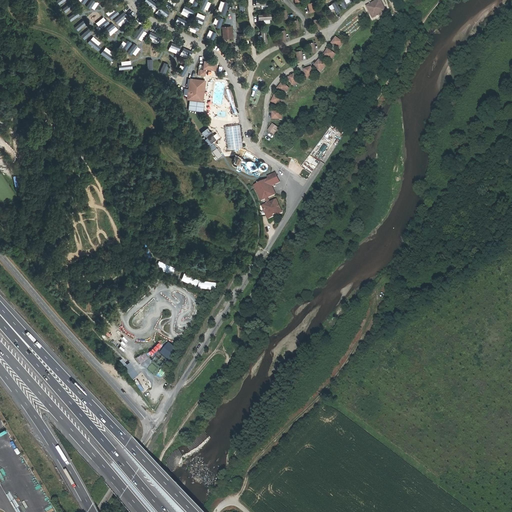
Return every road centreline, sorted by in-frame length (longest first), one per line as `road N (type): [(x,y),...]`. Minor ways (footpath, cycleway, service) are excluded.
road 1 (residential): [(152,425),(330,152)]
road 2 (track): [(233,503),(249,467),(345,364),(378,289),(397,278)]
road 3 (motorway): [(195,511),(0,311)]
road 4 (motorway): [(166,511),(0,315)]
road 5 (residential): [(152,425),(0,258)]
road 6 (motorway): [(0,348),(145,511)]
road 7 (motorway): [(0,369),(93,511)]
